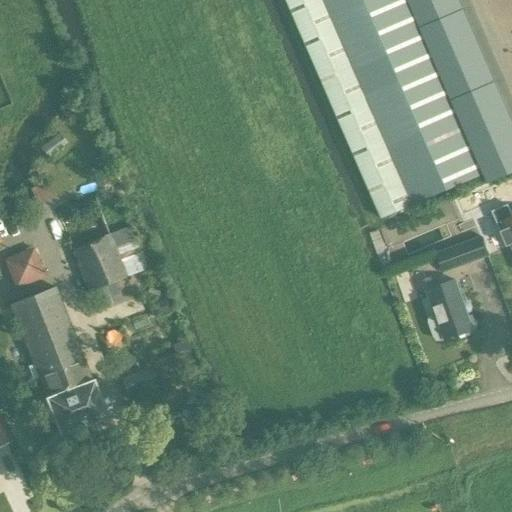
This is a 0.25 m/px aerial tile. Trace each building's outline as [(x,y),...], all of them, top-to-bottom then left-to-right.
[(286,0),(381,219),(483,175),(487,183),(511,172),(511,128),(456,0),(286,0)] [(56,196),(47,180),(30,189),(38,205),(56,196)] [(493,202),(488,189),(458,202),(464,215),(493,202)] [(87,292),(115,281),(126,277),(146,269),(119,200),(100,208),(97,198),(76,206),(56,213),(67,243),(87,292)] [(511,212),(509,204),(492,211),(507,246),(510,245),(511,248),(511,212)] [(489,256),(481,236),(435,252),(443,272),(489,256)] [(3,259),(14,288),(45,278),(33,247),(3,259)] [(428,289),(437,314),(433,315),(430,318),(430,323),(435,337),(437,340),(441,340),(445,338),(445,339),(472,329),(455,279),(428,289)] [(90,380),(54,286),(9,304),(43,390),(46,398),(93,380),(93,379),(90,380)] [(154,306),(152,310),(155,317),(170,311),(167,301),(154,306)] [(189,350),(155,359),(157,365),(159,371),(192,362),(189,350)] [(120,375),(138,369),(133,357),(116,363),(120,375)] [(123,376),(129,393),(157,383),(150,363),(144,366),(145,369),(123,376)] [(107,417),(93,380),(46,398),(43,390),(20,400),(24,411),(46,403),(59,436),(107,417)]
